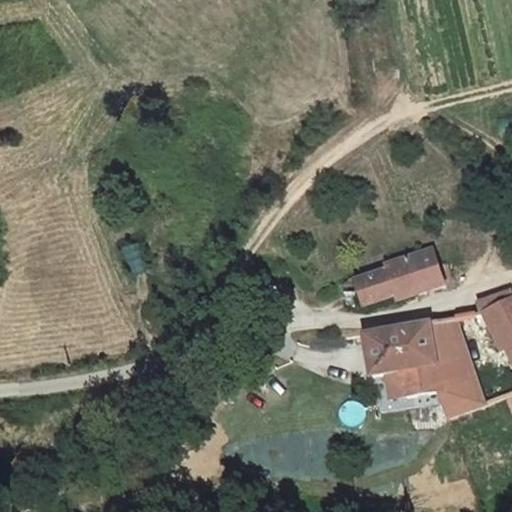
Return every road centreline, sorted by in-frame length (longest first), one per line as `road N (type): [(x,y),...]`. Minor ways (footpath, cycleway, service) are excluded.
road 1 (residential): [(507,277),(264,350),(0,379)]
road 2 (track): [(194,358),(217,281),(283,183),(416,99),(391,0)]
road 3 (track): [(507,277),(490,207),(447,164),(416,99),(511,77)]
